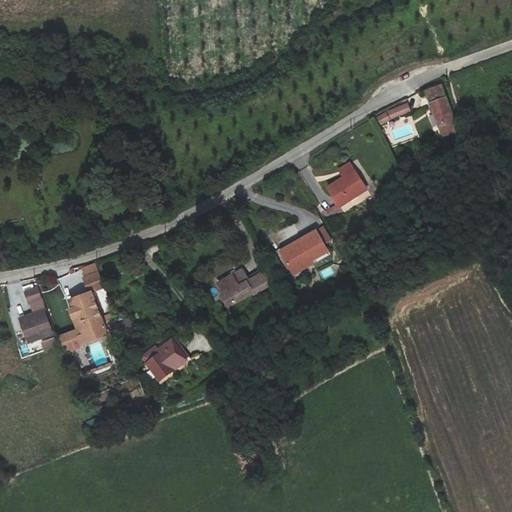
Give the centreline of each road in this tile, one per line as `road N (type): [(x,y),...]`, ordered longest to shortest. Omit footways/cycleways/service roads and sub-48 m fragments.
road 1 (unclassified): [(511,45),(410,85),(153,232),(90,257),(0,277)]
road 2 (unknown): [(362,180),(313,204),(247,181)]
